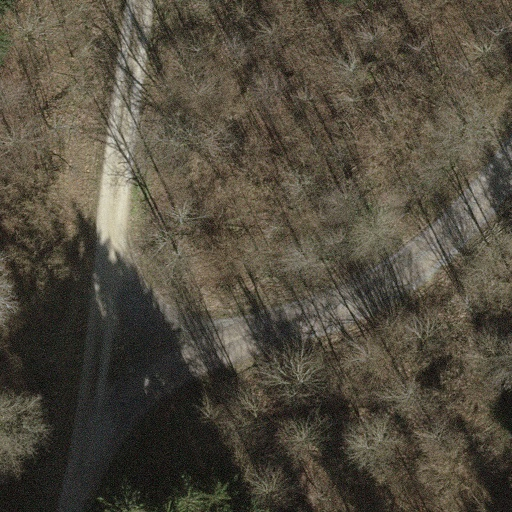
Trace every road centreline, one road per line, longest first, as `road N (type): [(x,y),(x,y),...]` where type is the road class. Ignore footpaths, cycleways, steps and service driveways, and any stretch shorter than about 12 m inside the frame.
road 1 (track): [(108,368),(231,342),(387,289),(511,164)]
road 2 (track): [(108,368),(110,230),(141,0)]
road 3 (track): [(75,511),(108,368)]
